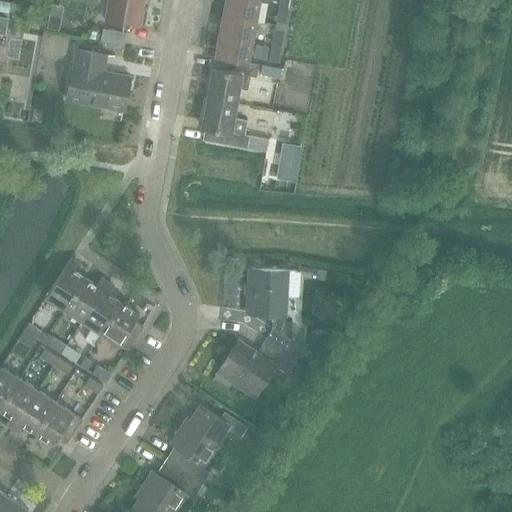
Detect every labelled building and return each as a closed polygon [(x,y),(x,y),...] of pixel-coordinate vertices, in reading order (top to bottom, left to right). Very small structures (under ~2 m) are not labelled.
[(127,24),(127,26),(130,26),(130,25),(139,26),(144,0),(108,0),(105,20),(127,24)] [(251,0),(225,0),(222,15),(257,22),(261,2),(251,0)] [(276,21),(285,23),(288,7),(279,5),(276,21)] [(222,15),(219,35),(254,42),(257,22),(222,15)] [(100,41),(124,46),(126,32),(102,28),(100,41)] [(281,47),(284,31),(274,29),(271,45),(281,47)] [(296,29),(288,49),(298,53),(305,32),(296,29)] [(227,58),(250,62),(254,42),(219,35),(215,56),(227,58)] [(281,47),(271,45),(268,61),(278,63),(281,47)] [(76,49),(66,99),(124,110),(130,76),(113,73),(112,75),(103,73),(106,54),(76,49)] [(212,68),(207,97),(237,103),(239,88),(247,89),(250,75),(256,76),(258,64),(250,62),(227,58),(224,70),(212,68)] [(282,68),(263,65),(261,75),(280,79),(282,68)] [(234,118),(237,103),(207,97),(202,127),(213,129),(211,141),(266,151),(268,139),(244,134),(247,120),(234,118)] [(45,296),(64,308),(84,277),(73,270),(78,262),(71,258),(45,296)] [(249,268),(247,312),(271,314),(272,328),(273,329),(266,341),(296,360),(304,348),(284,335),(286,296),(298,297),(299,271),(287,270),(249,268)] [(96,285),(84,277),(64,308),(82,320),(107,282),(101,277),(96,285)] [(100,332),(120,301),(109,294),(114,286),(107,282),(82,320),(92,327),(84,339),(92,344),(100,332)] [(127,349),(139,330),(143,325),(135,320),(139,313),(120,301),(100,332),(127,349)] [(23,331),(36,339),(37,337),(43,341),(47,335),(28,323),(23,331)] [(30,348),(34,341),(36,339),(23,331),(17,339),(30,348)] [(43,341),(61,353),(66,345),(48,333),(47,335),(43,341)] [(296,360),(266,341),(258,353),(238,340),(217,372),(254,396),(275,365),(287,373),(296,360)] [(66,345),(61,353),(75,362),(80,354),(66,345)] [(58,357),(45,348),(40,356),(53,365),(58,357)] [(72,366),(58,357),(53,365),(67,374),(72,366)] [(97,365),(92,373),(106,382),(111,374),(97,365)] [(0,406),(19,378),(0,366),(0,406)] [(98,393),(103,386),(89,377),(84,385),(98,393)] [(12,428),(37,389),(19,378),(0,406),(0,409),(10,416),(5,424),(12,428)] [(37,389),(12,428),(19,433),(24,425),(35,432),(55,401),(37,389)] [(55,401),(35,432),(53,444),(58,438),(66,443),(82,418),(55,401)] [(181,449),(172,463),(202,483),(209,472),(201,467),(229,424),(200,405),(184,429),(181,427),(171,443),(181,449)] [(202,483),(172,463),(163,477),(153,470),(143,486),(146,488),(130,511),(171,511),(187,488),(195,493),(202,483)] [(6,495),(0,503),(0,511),(25,511),(27,509),(6,495)]
